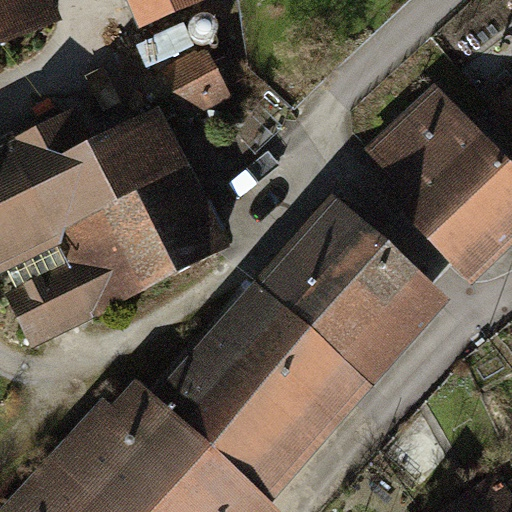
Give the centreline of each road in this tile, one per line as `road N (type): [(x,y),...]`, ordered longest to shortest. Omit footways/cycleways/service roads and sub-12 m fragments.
road 1 (track): [(0,447),(80,373),(206,295),(276,222),(340,99)]
road 2 (track): [(307,511),(419,371),(511,295)]
road 3 (residential): [(82,0),(87,12),(70,67),(0,107)]
